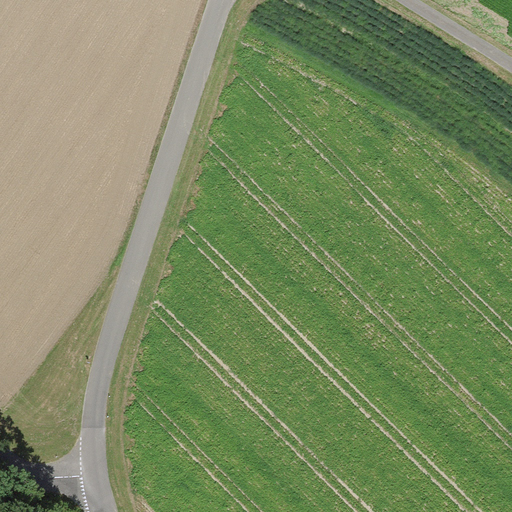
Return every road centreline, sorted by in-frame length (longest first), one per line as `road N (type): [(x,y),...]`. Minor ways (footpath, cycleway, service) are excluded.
road 1 (unclassified): [(218,0),(88,417),(88,457)]
road 2 (track): [(511,75),(393,0)]
